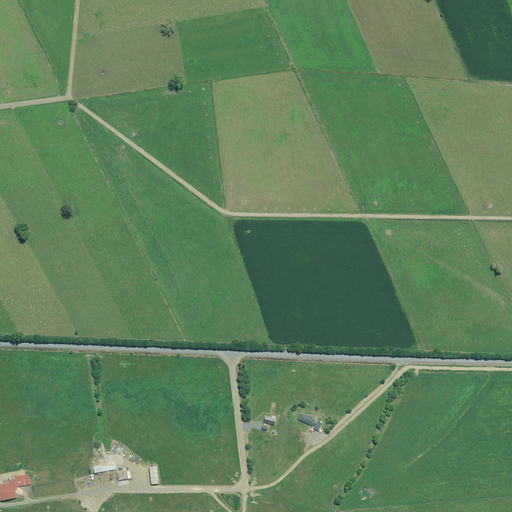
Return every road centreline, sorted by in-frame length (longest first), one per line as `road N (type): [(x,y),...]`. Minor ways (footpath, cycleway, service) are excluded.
road 1 (unknown): [(0,505),(114,489),(244,489)]
road 2 (unknown): [(244,489),(278,481),(414,358)]
road 3 (unknown): [(244,489),(231,351)]
